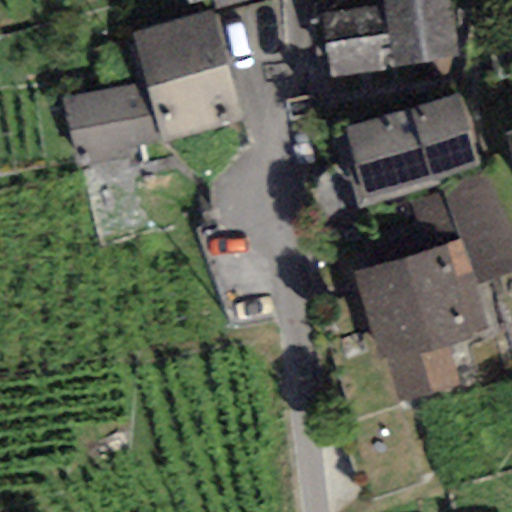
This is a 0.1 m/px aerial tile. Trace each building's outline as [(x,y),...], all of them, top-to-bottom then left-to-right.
[(449,0),(383,0),(385,6),(324,16),(334,74),(459,53),(449,0)] [(240,118),(209,14),(133,37),(145,77),(57,103),(76,167),(240,118)] [(462,90),(339,120),(357,197),(481,167),(462,90)] [(511,125),(503,128),(511,154),(511,125)] [(457,238),(360,268),(399,389),(454,371),(442,335),(489,320),(477,282),(511,270),(511,239),(491,173),(441,188),(457,238)]
